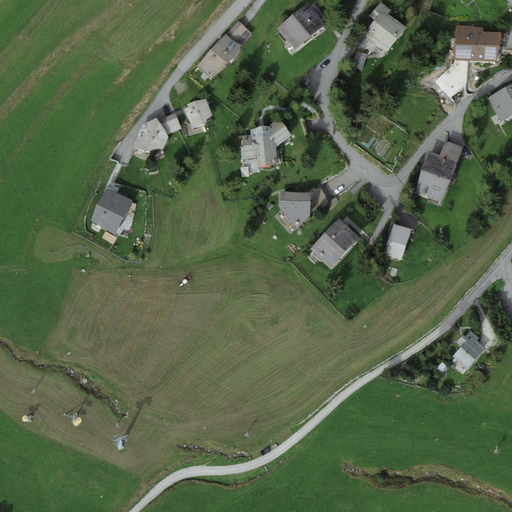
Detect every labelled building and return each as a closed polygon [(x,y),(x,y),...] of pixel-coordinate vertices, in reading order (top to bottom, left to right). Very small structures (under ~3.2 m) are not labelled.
[(407,32),(388,16),(391,12),(382,4),(370,18),(375,22),(363,36),(386,56),(407,32)] [(277,33),(295,55),(326,31),(308,9),(277,33)] [(226,38),(217,49),(235,66),(242,51),(236,45),(247,33),(237,23),(225,37),(226,38)] [(454,63),(474,65),(478,31),(458,28),(454,63)] [(483,31),(478,31),(474,65),(497,68),(500,39),(482,37),(483,31)] [(210,81),(235,66),(217,49),(197,69),(210,81)] [(359,70),(364,55),(357,53),(351,68),(359,70)] [(511,89),(488,103),(502,127),(511,121),(511,89)] [(188,110),(184,111),(193,133),(205,130),(208,124),(213,122),(206,103),(187,107),(188,110)] [(142,129),(133,152),(146,158),(163,156),(169,142),(166,138),(181,131),(175,116),(142,129)] [(259,170),(278,169),(276,150),(291,140),(279,123),(268,131),(250,133),(250,137),(241,138),(245,162),(257,161),(259,170)] [(440,160),(429,157),(416,198),(441,207),(452,187),(463,152),(445,145),(440,160)] [(132,206),(108,193),(91,226),(115,239),(132,206)] [(311,199),(281,196),(279,214),(297,231),(310,222),(311,199)] [(311,253),(331,273),(360,244),(339,224),(311,253)] [(402,264),(412,235),(394,229),(384,258),(402,264)] [(486,348),(477,340),(479,338),(471,330),(466,336),(464,334),(456,343),(461,347),(452,356),(466,369),(486,348)]
